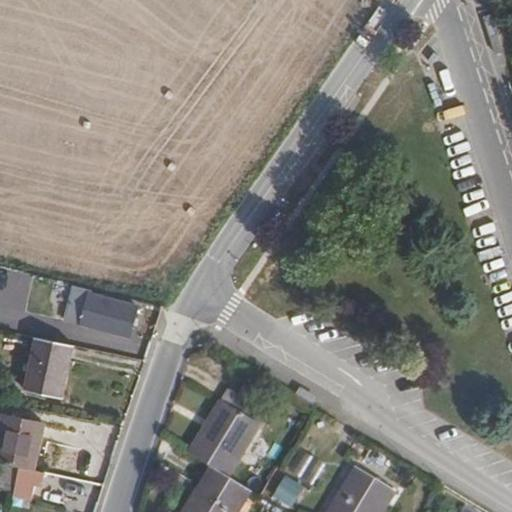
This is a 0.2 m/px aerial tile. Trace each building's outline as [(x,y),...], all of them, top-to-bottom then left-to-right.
[(35,275),(0,266),(0,320),(23,327),(32,291),(35,275)] [(35,275),(32,291),(73,301),(78,285),(35,275)] [(78,285),(73,301),(66,329),(131,344),(135,333),(142,335),(146,318),(139,316),(141,305),(97,295),(98,290),(78,285)] [(72,345),(36,338),(25,390),(60,399),(72,345)] [(205,423),(188,451),(203,460),(188,488),(185,487),(171,511),(221,511),(240,481),(228,474),(259,421),(247,414),(253,402),(227,386),(219,398),(222,399),(208,424),(205,423)] [(2,415),(0,424),(0,462),(18,466),(31,468),(40,422),(2,415)] [(0,492),(12,495),(18,466),(0,462),(0,492)] [(18,466),(12,495),(29,498),(32,484),(40,486),(43,471),(31,468),(18,466)] [(359,466),(330,511),(384,511),(399,489),(359,466)]
